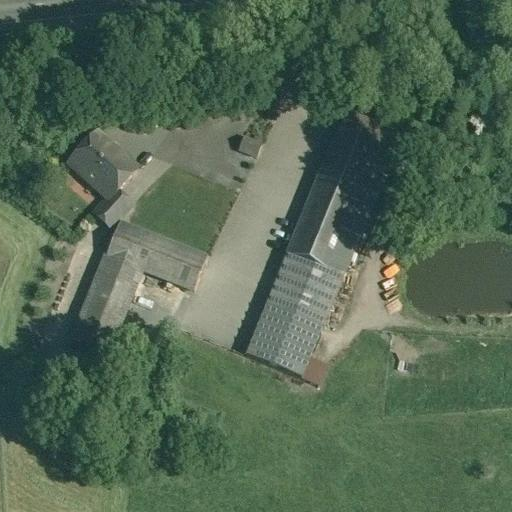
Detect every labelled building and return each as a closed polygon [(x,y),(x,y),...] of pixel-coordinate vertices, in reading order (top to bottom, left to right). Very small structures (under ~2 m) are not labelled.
[(346,115),(267,308),(244,362),(300,385),(323,331),(359,242),(346,237),(388,132),(346,115)] [(97,138),(82,154),(83,155),(71,169),(108,202),(109,203),(116,196),(136,173),(127,165),(126,159),(117,150),(111,151),(97,138)] [(261,147),(244,140),(239,154),(256,160),(261,147)] [(116,196),(109,203),(108,202),(95,217),(110,231),(130,208),(116,196)] [(207,262),(119,228),(106,259),(142,273),(194,294),(207,262)] [(142,273),(106,259),(72,344),(107,359),(142,273)]
